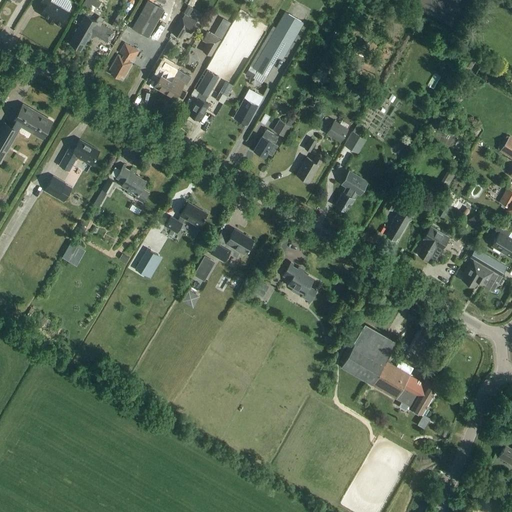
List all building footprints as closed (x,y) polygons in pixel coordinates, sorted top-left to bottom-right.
[(61,26),(69,12),(49,0),(41,0),(40,2),(46,6),(40,14),(61,26)] [(96,0),(84,0),(81,6),(89,10),(92,5),(98,8),(101,3),(96,0)] [(147,0),(146,0),(131,28),(148,38),(164,9),(147,0)] [(173,17),(175,8),(169,6),(167,15),(173,17)] [(303,22),(285,11),(253,68),(266,76),(278,55),(282,58),(303,22)] [(86,15),(79,26),(69,43),(81,50),(87,40),(88,41),(90,37),(91,38),(95,37),(96,36),(107,43),(114,31),(86,15)] [(172,33),(181,38),(185,31),(191,34),(196,25),(182,17),(172,33)] [(483,17),(479,24),(484,28),(489,20),(483,17)] [(231,38),(235,41),(243,30),(237,27),(231,38)] [(206,32),(201,40),(206,43),(202,51),(211,56),(220,40),(220,39),(206,32)] [(118,55),(109,69),(112,71),(111,74),(119,78),(121,75),(124,77),(132,63),(128,61),(129,59),(130,58),(134,60),(139,51),(124,43),(121,49),(119,52),(120,53),(123,54),(122,57),(119,55),(118,55)] [(471,68),(478,56),(471,52),(464,65),(471,68)] [(163,71),(154,87),(164,93),(173,77),(167,73),(171,66),(165,62),(160,70),(163,71)] [(504,67),(497,63),(494,67),(501,71),(504,67)] [(473,72),(476,74),(481,68),(477,65),(473,72)] [(251,68),(248,74),(254,77),(257,71),(251,68)] [(173,77),(164,93),(174,99),(183,83),(186,85),(190,77),(184,73),(178,70),(173,77)] [(207,70),(195,89),(199,92),(207,96),(219,77),(207,70)] [(217,99),(224,102),(230,90),(224,86),(217,99)] [(249,89),(233,117),(245,124),(247,121),(248,122),(262,97),(249,89)] [(194,108),(189,115),(197,120),(199,117),(200,118),(209,104),(204,101),(207,96),(199,92),(196,97),(198,98),(192,107),(194,108)] [(374,102),(381,105),(385,98),(379,95),(374,102)] [(3,122),(0,127),(0,162),(1,163),(20,130),(18,129),(20,127),(42,139),(53,120),(23,103),(13,121),(10,126),(3,122)] [(273,130),(284,136),(290,126),(291,126),(297,116),(292,113),(286,123),(279,119),(273,130)] [(326,133),(340,142),(349,128),(348,128),(351,122),(343,118),(340,123),(334,120),(326,133)] [(272,156),(278,146),(272,142),(274,140),(275,141),(278,137),(266,130),(262,136),(254,149),(264,156),(266,152),(272,156)] [(343,145),(358,153),(366,139),(352,131),(343,145)] [(511,137),(509,136),(509,137),(506,135),(497,149),(499,150),(511,159),(511,137)] [(304,148),(310,152),(317,141),(311,137),(304,148)] [(99,151),(79,140),(71,153),(72,154),(70,158),(65,155),(59,165),(68,171),(74,160),(76,156),(91,165),(99,151)] [(296,174),(308,182),(323,158),(317,155),(314,160),(307,156),(296,174)] [(134,198),(143,203),(149,192),(142,188),(146,181),(135,174),(136,171),(131,168),(129,170),(125,168),(126,165),(123,164),(115,178),(122,182),(120,186),(127,190),(125,194),(131,197),(133,193),(136,195),(134,198)] [(388,167),(385,172),(391,175),(394,170),(388,167)] [(448,170),(441,183),(448,187),(455,174),(448,170)] [(343,192),(335,205),(346,211),(354,198),(353,198),(356,193),(359,195),(366,182),(348,171),(341,184),(346,187),(343,192)] [(44,191),(63,203),(72,188),(65,184),(66,183),(53,175),(44,191)] [(102,189),(110,193),(116,182),(108,177),(102,189)] [(511,189),(507,187),(499,202),(507,207),(506,209),(511,213),(511,189)] [(384,206),(392,211),(400,197),(393,192),(384,206)] [(446,196),(436,213),(443,217),(453,200),(446,196)] [(207,214),(188,202),(180,216),(177,221),(170,217),(165,226),(176,233),(182,224),(181,224),(184,218),(199,227),(207,214)] [(397,238),(398,239),(408,221),(410,222),(415,214),(401,206),(389,227),(390,228),(385,235),(395,241),(397,238)] [(455,228),(463,223),(459,216),(451,221),(455,228)] [(487,226),(492,229),(496,222),(491,220),(487,226)] [(494,229),(499,232),(491,245),(511,257),(511,255),(511,239),(507,237),(510,232),(497,224),(494,229)] [(426,240),(418,254),(427,259),(430,256),(437,260),(444,249),(442,248),(448,237),(430,226),(423,239),(426,240)] [(214,243),(216,244),(211,253),(224,261),(229,253),(237,257),(240,251),(245,254),(253,241),(234,229),(230,236),(221,231),(214,243)] [(484,285),(493,271),(501,276),(506,267),(476,248),(470,256),(475,259),(463,280),(475,287),(478,281),(484,285)] [(147,249),(135,269),(145,276),(157,255),(147,249)] [(122,254),(119,259),(126,263),(129,258),(122,254)] [(204,258),(195,274),(203,279),(213,263),(204,258)] [(303,272),(304,270),(298,266),(297,268),(292,266),(294,263),(291,262),(282,276),(290,281),(287,285),(292,288),(290,291),(298,295),(300,292),(302,294),(301,297),(310,302),(317,291),(309,286),(313,278),(303,272)] [(181,287),(184,283),(178,279),(175,283),(181,287)] [(256,279),(250,290),(256,293),(262,282),(256,279)] [(493,292),(497,283),(491,281),(488,290),(493,292)] [(181,301),(192,308),(194,304),(182,298),(181,301)] [(332,334),(337,337),(343,325),(338,322),(332,334)] [(422,413),(437,387),(426,380),(423,384),(409,376),(413,368),(400,360),(395,368),(354,344),(341,367),(422,413)] [(511,448),(506,445),(499,457),(511,464),(511,448)] [(492,480),(499,484),(504,475),(497,471),(492,480)] [(500,486),(499,486),(495,493),(504,498),(509,491),(500,486)]
